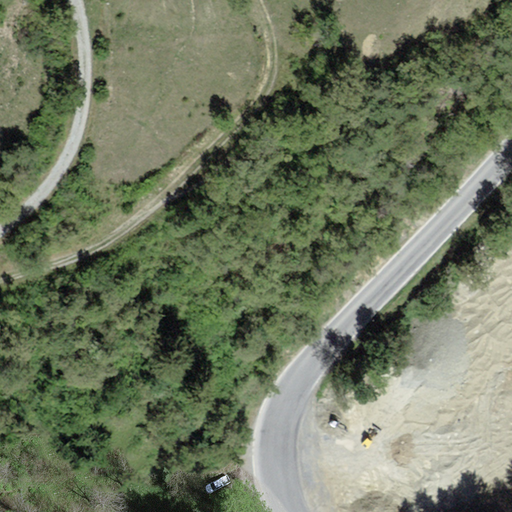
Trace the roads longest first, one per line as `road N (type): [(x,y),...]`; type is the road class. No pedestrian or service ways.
road 1 (track): [(0,285),(59,265),(236,159),(333,133),(447,84),(511,35)]
road 2 (tertiary): [(289,511),(272,459),(279,411),(293,384),(511,149)]
road 3 (track): [(77,0),(85,50),(75,136),(34,203),(0,228)]
road 4 (track): [(251,0),(261,19),(254,102),(153,209)]
